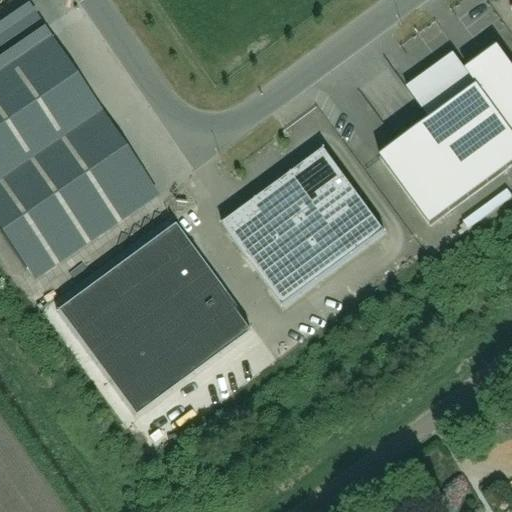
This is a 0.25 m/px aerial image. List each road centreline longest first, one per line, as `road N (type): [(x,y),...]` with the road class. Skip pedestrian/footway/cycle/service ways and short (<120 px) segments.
road 1 (unclassified): [(96,0),(202,153),(410,0)]
road 2 (unclassified): [(310,511),(511,363)]
